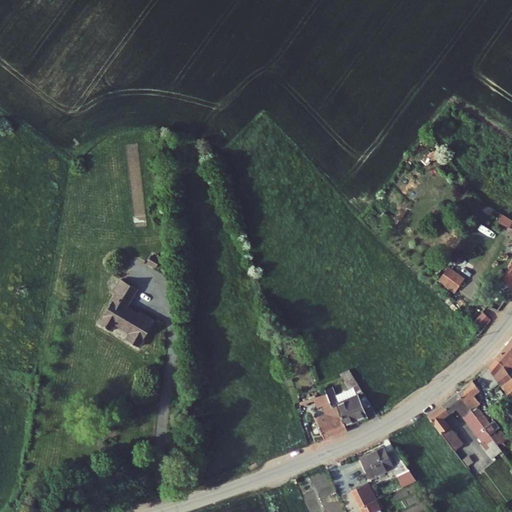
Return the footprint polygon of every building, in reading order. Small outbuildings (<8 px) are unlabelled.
[(450,270),(441,282),(457,294),(466,282),(450,270)] [(152,271),(148,277),(157,282),(161,275),(152,271)] [(126,338),(139,344),(153,317),(135,308),(134,311),(123,305),(133,286),(117,278),(110,292),(113,293),(98,323),(111,330),(114,324),(129,332),(126,338)] [(511,344),(487,369),(499,384),(511,400),(511,382),(505,373),(508,370),(510,372),(511,370),(511,344)] [(491,390),(499,384),(487,369),(479,376),(491,390)] [(338,375),(343,383),(350,380),(371,413),(374,412),(348,371),(338,375)] [(324,389),(325,392),(330,405),(336,403),(344,425),(365,418),(364,416),(371,413),(350,380),(343,383),(351,397),(337,402),(331,387),(324,389)] [(473,382),(459,392),(487,428),(492,435),(501,428),(496,422),(493,424),(479,406),(481,404),(475,396),(481,392),(473,382)] [(315,417),(323,439),(346,429),(344,425),(336,403),(330,405),(325,392),(314,396),(317,406),(322,405),(325,413),(315,417)] [(451,414),(452,415),(459,409),(478,434),(487,428),(459,392),(443,403),(451,414)] [(440,404),(449,416),(451,414),(443,403),(440,404)] [(426,414),(435,426),(444,419),(449,416),(440,404),(426,414)] [(511,408),(503,416),(511,428),(511,408)] [(462,443),(444,419),(435,426),(453,449),(462,443)] [(492,435),(487,428),(478,434),(483,441),(492,435)] [(504,450),(511,461),(511,442),(501,428),(492,435),(504,450)] [(504,450),(492,435),(483,441),(481,443),(493,458),(504,450)] [(388,453),(384,446),(360,458),(371,478),(395,467),(404,486),(420,479),(396,448),(388,453)] [(469,455),(461,461),(467,468),(474,462),(469,455)] [(382,508),(369,483),(351,492),(360,511),(382,511),(381,509),(382,508)]
